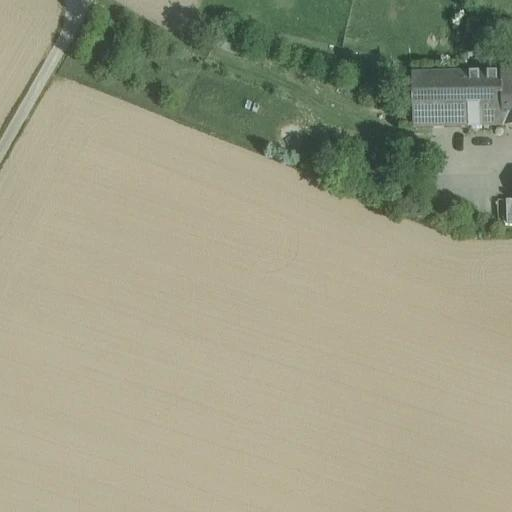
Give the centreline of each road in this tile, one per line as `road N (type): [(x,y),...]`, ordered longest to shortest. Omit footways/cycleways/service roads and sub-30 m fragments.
road 1 (unknown): [(168,0),(423,152),(465,156)]
road 2 (residential): [(75,0),(80,16),(0,156)]
